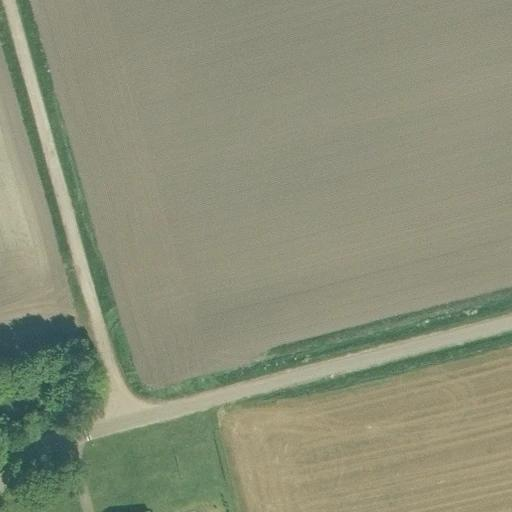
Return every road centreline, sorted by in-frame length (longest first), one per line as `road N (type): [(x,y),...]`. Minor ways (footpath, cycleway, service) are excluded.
road 1 (unclassified): [(12,456),(511,321)]
road 2 (track): [(123,421),(7,0)]
